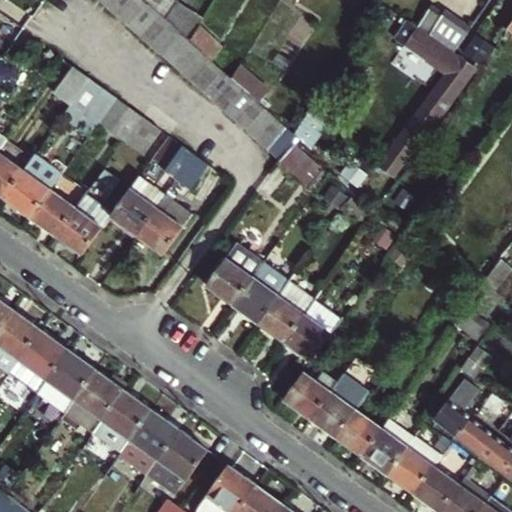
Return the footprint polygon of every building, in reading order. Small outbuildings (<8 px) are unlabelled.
[(98,0),(108,9),(116,0),(98,0)] [(116,0),(108,9),(120,19),(136,0),(116,0)] [(142,0),(136,0),(120,19),(130,28),(149,6),(144,2),(142,0)] [(149,6),(159,15),(168,23),(169,22),(178,7),(169,0),(145,0),(144,2),(149,6)] [(511,0),(503,0),(502,3),(511,8),(511,0)] [(437,5),(419,29),(441,45),(454,54),(456,51),(471,30),(437,5)] [(149,6),(130,28),(140,37),(159,15),(149,6)] [(180,10),(171,24),(191,42),(201,26),(202,24),(180,10)] [(159,15),(140,37),(150,46),(169,24),(168,23),(159,15)] [(169,24),(150,46),(161,55),(180,34),(169,24)] [(197,49),(202,54),(213,63),(214,62),(226,48),(201,26),(191,42),(191,43),(197,49)] [(407,44),(446,75),(398,140),(414,151),(416,149),(417,150),(475,70),(454,54),(441,45),(419,29),(407,44)] [(180,34),(161,55),(172,65),(191,43),(180,34)] [(191,43),(172,65),(183,75),(202,54),(197,49),(191,43)] [(202,54),(183,75),(188,80),(194,84),(213,63),(202,54)] [(213,63),(194,84),(204,93),(223,72),(213,63)] [(263,86),(242,68),(234,82),(244,92),(254,100),(263,86)] [(55,96),(72,108),(91,81),(74,69),(55,96)] [(223,72),(204,93),(215,102),(233,81),(223,72)] [(72,108),(63,120),(78,130),(86,118),(97,126),(99,124),(116,99),(91,81),(72,108)] [(233,81),(215,102),(226,112),(244,92),(234,82),(233,81)] [(272,95),(263,86),(254,100),(255,101),(264,109),(272,95)] [(244,92),(226,112),(236,122),(255,101),(254,100),(244,92)] [(99,124),(113,134),(130,109),(116,99),(99,124)] [(255,101),(236,122),(247,131),(266,110),(264,109),(255,101)] [(130,109),(113,134),(126,143),(143,118),(130,109)] [(247,131),(258,141),(277,120),(266,110),(247,131)] [(143,118),(126,143),(144,156),(162,132),(143,118)] [(277,120),(258,141),(269,150),(287,129),(277,120)] [(287,129),(269,150),(281,161),(295,145),(297,143),(299,140),(287,129)] [(398,140),(379,165),(396,178),(417,150),(416,149),(414,151),(398,140)] [(8,143),(0,153),(0,196),(6,201),(34,162),(8,143)] [(281,161),(279,163),(308,190),(324,172),(295,145),(281,161)] [(166,172),(179,182),(197,157),(183,147),(166,172)] [(34,162),(6,201),(31,219),(51,191),(62,175),(37,157),(34,162)] [(197,157),(179,182),(192,191),(210,166),(197,157)] [(111,219),(139,238),(144,231),(168,197),(140,178),(114,215),(111,219)] [(51,191),(31,219),(58,238),(78,210),(51,191)] [(78,210),(58,238),(84,256),(111,219),(114,215),(88,196),(78,210)] [(144,231),(139,238),(164,256),(194,216),(168,197),(144,231)] [(371,212),(353,200),(347,208),(364,221),(371,212)] [(207,286),(234,306),(247,289),(265,263),(238,244),(207,286)] [(234,306),(260,325),(291,282),(265,263),(247,289),(234,306)] [(438,285),(425,274),(417,284),(430,295),(438,285)] [(291,282),(260,325),(285,343),(312,305),(305,299),(308,295),(291,282)] [(312,305),(285,343),(312,363),(343,320),(316,300),(312,305)] [(0,330),(14,311),(0,301),(0,330)] [(0,330),(0,346),(20,361),(42,332),(14,311),(0,330)] [(491,325),(473,312),(462,328),(480,341),(491,325)] [(42,332),(20,361),(12,373),(39,394),(70,351),(42,332)] [(70,351),(39,394),(67,414),(98,372),(70,351)] [(465,371),(456,383),(484,402),(492,391),(465,371)] [(95,434),(104,422),(126,392),(113,382),(98,372),(67,414),(95,434)] [(305,372),(285,400),(312,419),(339,383),(323,372),(317,381),(305,372)] [(113,382),(126,392),(130,386),(117,376),(113,382)] [(312,419),(338,438),(358,410),(346,402),(352,392),(339,383),(312,419)] [(130,386),(126,392),(140,401),(144,396),(130,386)] [(508,411),(511,414),(511,413),(511,405),(492,391),(484,402),(483,403),(503,418),(508,411)] [(126,392),(104,422),(132,441),(153,411),(140,401),(126,392)] [(458,435),(472,418),(450,401),(436,418),(458,435)] [(358,410),(338,438),(363,457),(384,429),(358,410)] [(122,453),(151,474),(182,431),(153,411),(132,441),(122,453)] [(472,418),(458,435),(481,453),(495,435),(472,418)] [(384,429),(363,457),(390,476),(417,438),(391,419),(384,429)] [(182,431),(151,474),(179,494),(210,452),(182,431)] [(511,448),(495,435),(481,453),(503,470),(511,459),(511,448)] [(417,438),(390,476),(415,494),(435,466),(443,455),(418,437),(417,438)] [(511,459),(503,470),(511,477),(511,459)] [(241,511),(260,487),(231,466),(197,511),(241,511)] [(415,494),(439,511),(440,511),(461,484),(435,466),(415,494)] [(461,484),(440,511),(480,511),(492,496),(466,477),(461,484)] [(0,511),(33,511),(0,485),(0,511)] [(283,511),(287,507),(260,487),(241,511),(283,511)] [(56,488),(43,505),(51,511),(63,494),(56,488)] [(511,511),(511,510),(492,496),(480,511),(511,511)] [(182,511),(184,510),(171,501),(163,511),(182,511)]
